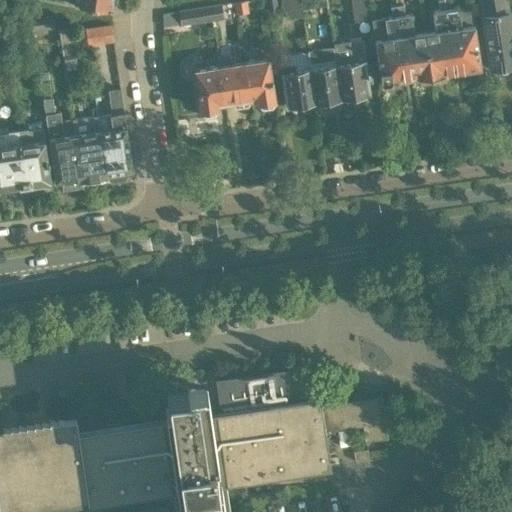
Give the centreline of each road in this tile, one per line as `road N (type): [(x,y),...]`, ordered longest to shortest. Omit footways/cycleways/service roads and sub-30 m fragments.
road 1 (primary): [(511,190),(0,267)]
road 2 (primary): [(0,292),(511,216)]
road 3 (residential): [(511,164),(215,208),(163,205)]
road 4 (residential): [(163,205),(141,0)]
road 5 (residential): [(163,205),(110,225),(0,241)]
